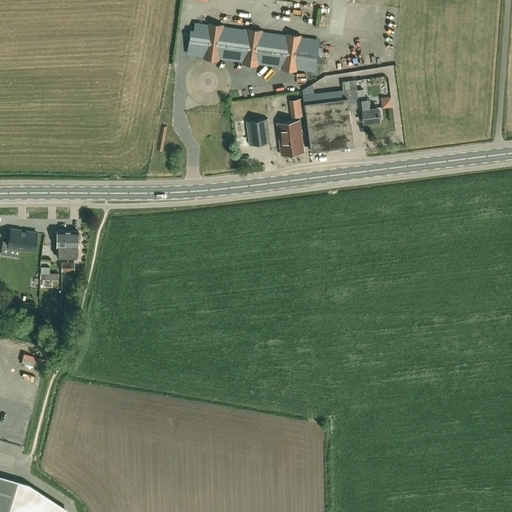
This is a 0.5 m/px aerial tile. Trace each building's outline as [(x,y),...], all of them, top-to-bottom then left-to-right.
[(258,66),(258,63),(281,66),(280,69),(296,71),(297,68),(311,70),(315,39),(301,37),(302,34),(286,32),(285,35),(262,32),(263,28),(247,26),(246,30),(224,26),(224,23),(208,21),(207,24),(185,21),(181,52),(203,55),(203,58),(219,61),(219,57),(242,60),(242,64),(258,66)] [(378,122),(378,120),(380,119),(379,118),(381,117),(380,112),(379,112),(378,106),(369,108),(368,98),(365,99),(363,89),(357,90),(357,88),(356,88),(355,80),(343,81),(344,89),(341,90),(302,94),(303,103),(304,103),(311,151),(354,145),(348,102),(357,101),(359,114),(358,114),(359,121),(364,120),(364,122),(372,120),(372,122),(378,122)] [(391,97),(381,97),(382,108),(392,107),(391,97)] [(250,144),(271,142),(268,118),(247,120),(250,144)] [(281,154),(304,151),(300,119),(277,122),(281,154)] [(167,127),(161,126),(157,150),(162,151),(167,127)] [(9,247),(35,251),(37,233),(11,229),(9,241),(3,240),(1,254),(8,255),(9,247)] [(57,257),(67,257),(68,231),(63,230),(62,229),(60,229),(59,230),(58,230),(58,232),(55,232),(55,239),(58,239),(57,246),(58,246),(57,257)] [(68,231),(67,257),(78,258),(78,245),(79,245),(80,244),(80,241),(79,239),(78,239),(79,231),(78,231),(77,230),(74,230),(73,231),(68,231)] [(59,280),(59,273),(39,272),(39,279),(51,280),(51,287),(54,287),(54,280),(59,280)] [(0,511),(69,511),(68,509),(29,483),(19,480),(0,474),(0,511)]
